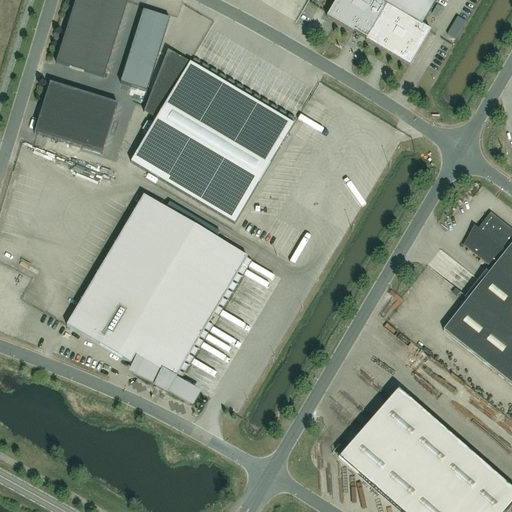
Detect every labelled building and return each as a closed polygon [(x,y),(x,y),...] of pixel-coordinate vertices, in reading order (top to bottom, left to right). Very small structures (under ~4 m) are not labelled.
[(76,0),(56,64),(104,79),(128,2),(121,0),(76,0)] [(336,0),(327,17),(353,33),(354,33),(354,32),(356,33),(356,35),(357,36),(358,36),(360,35),(367,39),(366,40),(366,41),(410,67),(431,31),(422,26),(437,0),(336,0)] [(170,20),(143,11),(120,84),(147,92),(170,20)] [(235,225),(294,126),(190,64),(131,164),(235,225)] [(118,105),(50,83),(34,134),(102,155),(118,105)] [(131,365),(136,357),(140,359),(133,374),(156,386),(155,387),(166,393),(167,392),(190,405),(197,393),(175,380),(247,258),(144,197),(66,327),(131,365)] [(443,331),(511,385),(511,230),(491,214),(477,231),(475,229),(472,233),(474,234),(465,246),(493,268),(443,331)] [(455,264),(452,268),(471,282),(474,278),(455,264)] [(446,296),(438,305),(441,308),(449,299),(446,296)] [(511,490),(398,391),(339,459),(399,511),(505,511),(511,505),(511,490)]
